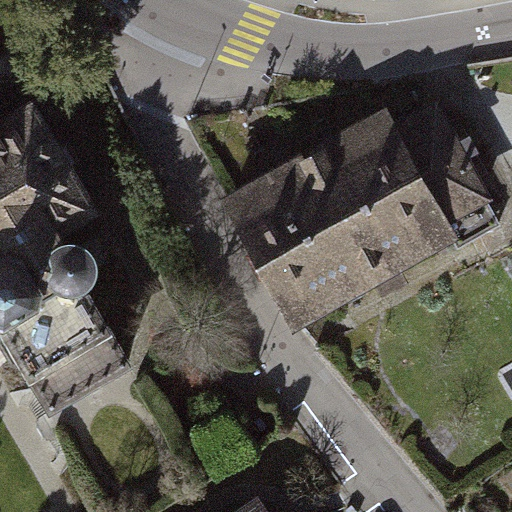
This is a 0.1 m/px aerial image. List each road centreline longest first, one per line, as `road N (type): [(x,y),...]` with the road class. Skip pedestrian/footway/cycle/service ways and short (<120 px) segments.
road 1 (residential): [(165,1),(155,94),(178,169),(281,354),(396,511)]
road 2 (residential): [(165,1),(301,48),(427,43),(511,27)]
